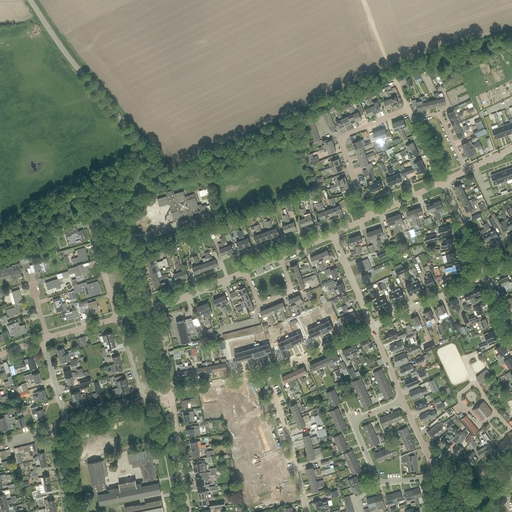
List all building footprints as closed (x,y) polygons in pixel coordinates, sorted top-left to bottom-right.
[(385,88),(393,106),(399,103),(396,96),(392,97),(391,94),(390,95),(389,92),(392,91),(390,86),(385,88)] [(387,108),(393,106),(385,88),(386,91),(384,92),(386,97),(388,96),(389,99),(384,101),(387,108)] [(444,98),(441,99),(440,96),(439,96),(438,92),(436,93),(436,97),(437,96),(437,99),(439,106),(446,104),(444,98)] [(380,111),(378,108),(381,107),(378,100),(372,102),(369,95),(367,96),(374,114),(380,111)] [(374,114),(367,96),(364,97),(366,100),(365,100),(368,105),(369,107),(366,109),(369,116),(374,114)] [(420,97),(421,100),(416,101),(416,100),(412,100),(413,103),(413,104),(414,106),(417,106),(418,110),(425,109),(422,96),(420,97)] [(430,101),(427,102),(427,99),(425,99),(424,96),(422,96),(425,109),(432,107),(430,101)] [(357,108),(359,112),(355,113),(354,110),(355,110),(352,105),(350,106),(352,111),(353,114),(357,121),(362,119),(361,116),(363,115),(360,106),(357,108)] [(339,129),(340,129),(343,128),(343,127),(346,126),(342,119),(340,113),(342,112),(340,107),(336,109),(338,114),(337,114),(340,120),(336,121),(339,129)] [(461,112),(458,114),(457,112),(454,114),(453,111),(447,113),(450,120),(456,117),(459,116),(462,114),(461,112)] [(351,124),(357,121),(353,114),(348,116),(351,124)] [(351,124),(348,116),(342,119),(346,126),(351,124)] [(456,117),(450,120),(453,126),(459,123),(462,122),(461,120),(460,118),(459,116),(456,117)] [(404,137),(401,138),(402,141),(407,139),(404,131),(403,128),(406,127),(403,119),(398,121),(400,129),(404,137)] [(400,129),(398,121),(392,123),(395,131),(398,130),(399,133),(401,138),(404,137),(400,129)] [(476,135),(486,130),(484,127),(485,127),(482,122),(480,123),(482,128),(475,132),(476,135)] [(503,122),(498,125),(498,127),(502,137),(508,135),(504,125),(503,122)] [(463,126),(461,127),(459,123),(453,126),(456,132),(468,127),(467,125),(464,126),(463,126)] [(468,127),(456,132),(459,139),(465,136),(463,133),(466,132),(466,131),(469,129),(468,127)] [(498,127),(492,129),(496,139),(502,137),(498,127)] [(385,128),(378,131),(385,150),(388,149),(386,144),(387,136),(385,128)] [(374,136),(371,137),(373,141),(375,140),(379,139),(380,141),(379,142),(381,146),(383,151),(385,150),(378,131),(373,133),(374,136)] [(318,148),(319,151),(334,145),(332,139),(329,141),(328,138),(322,140),(323,143),(325,142),(325,145),(322,146),(323,146),(318,148)] [(363,139),(353,143),(355,149),(371,144),(370,141),(364,143),(363,139)] [(405,150),(395,155),(397,157),(398,156),(401,155),(416,148),(413,142),(406,145),(407,148),(405,150)] [(471,145),(469,145),(467,142),(462,144),(465,151),(472,148),(471,145)] [(475,149),(478,148),(479,150),(483,148),(481,146),(479,142),(476,143),(477,146),(473,147),(472,148),(465,151),(468,157),(477,153),(475,149)] [(371,144),(355,149),(357,155),(365,152),(364,149),(367,148),(372,146),(371,144)] [(334,145),(319,151),(320,153),(324,151),(325,152),(327,151),(327,150),(328,153),(336,151),(334,145)] [(416,148),(401,155),(402,157),(408,155),(410,160),(416,157),(415,155),(419,154),(416,148)] [(365,152),(357,155),(359,160),(375,155),(374,153),(366,156),(365,152)] [(375,155),(359,160),(361,167),(365,165),(367,169),(373,167),(372,163),(369,164),(368,160),(377,156),(376,154),(375,155)] [(329,165),(325,167),(325,169),(341,164),(339,158),(328,162),(329,165)] [(411,161),(412,164),(411,164),(412,167),(408,169),(408,171),(413,169),(424,165),(421,159),(418,161),(417,158),(411,161)] [(341,164),(325,169),(326,172),(332,170),(333,173),(335,172),(343,169),(341,164)] [(408,171),(408,169),(407,168),(404,169),(406,175),(414,172),(417,170),(419,174),(426,170),(424,165),(413,169),(408,171)] [(399,173),(395,175),(393,167),(390,168),(395,183),(398,182),(398,184),(402,182),(401,178),(402,178),(401,173),(399,173)] [(389,174),(390,177),(386,178),(389,186),(395,183),(390,168),(388,169),(389,174)] [(373,170),(364,174),(365,176),(369,175),(371,181),(367,183),(370,192),(377,190),(371,174),(374,173),(373,170)] [(504,171),(498,173),(501,183),(507,181),(504,171)] [(374,173),(371,174),(377,190),(383,188),(380,180),(377,181),(376,178),(375,179),(374,173)] [(498,173),(492,175),(495,185),(501,183),(498,173)] [(336,184),(331,185),(332,188),(347,183),(345,177),(341,178),(340,175),(334,177),(335,181),(336,184)] [(347,183),(332,188),(333,190),(337,189),(338,190),(341,189),(342,191),(343,194),(349,192),(348,189),(349,188),(347,183)] [(458,193),(464,191),(460,184),(455,186),(458,193)] [(201,214),(209,212),(207,206),(207,205),(202,206),(202,204),(198,205),(195,194),(185,196),(184,191),(174,194),(173,190),(166,192),(167,196),(158,199),(160,206),(169,204),(170,205),(171,205),(171,207),(173,212),(172,213),(174,220),(181,218),(182,220),(193,217),(194,220),(202,218),(201,214)] [(464,191),(458,193),(461,200),(467,197),(464,191)] [(314,194),(305,197),(307,203),(312,201),(311,200),(316,199),(314,194)] [(467,197),(461,200),(464,206),(470,203),(467,197)] [(476,200),(472,202),(470,203),(464,206),(467,212),(470,211),(471,213),(475,211),(476,209),(474,205),(477,204),(477,203),(476,200)] [(436,210),(437,212),(439,212),(443,210),(442,207),(440,201),(433,203),(436,210)] [(340,205),(336,207),(335,204),(333,205),(334,208),(336,214),(342,212),(341,208),(344,207),(342,202),(339,203),(340,205)] [(428,212),(430,212),(430,213),(433,214),(434,214),(435,216),(440,215),(439,212),(437,212),(436,210),(433,203),(426,205),(428,212)] [(325,218),(323,212),(322,209),(324,208),(323,205),(319,206),(318,207),(319,213),(317,214),(319,220),(325,218)] [(302,208),(304,211),(305,214),(308,224),(314,222),(310,212),(307,213),(305,207),(302,208)] [(418,218),(419,218),(418,215),(423,214),(420,207),(413,210),(416,219),(419,219),(418,218)] [(300,209),(302,215),(303,218),(300,219),(302,226),(308,224),(305,214),(302,208),(300,209)] [(331,216),(336,214),(334,208),(328,210),(331,216)] [(416,219),(413,210),(410,211),(409,210),(406,211),(406,212),(408,219),(412,218),(415,227),(416,226),(415,223),(420,222),(419,219),(416,219)] [(502,215),(510,230),(511,228),(511,219),(511,220),(510,221),(508,218),(507,218),(504,213),(502,215)] [(400,214),(394,216),(397,226),(399,225),(400,228),(396,230),(397,233),(402,231),(400,225),(404,223),(400,214)] [(500,216),(502,221),(499,222),(501,226),(505,233),(510,230),(502,215),(500,216)] [(389,225),(393,224),(395,229),(395,228),(396,230),(400,228),(399,225),(397,226),(394,216),(386,219),(389,225)] [(494,229),(498,227),(492,217),(488,219),(494,229)] [(294,221),(291,223),(290,220),(287,221),(288,223),(291,230),(297,228),(294,221)] [(288,223),(283,226),(285,232),(291,230),(288,223)] [(484,224),(493,239),(498,236),(494,229),(492,231),(490,228),(487,223),(484,224)] [(482,225),(485,230),(481,233),(480,232),(480,233),(482,236),(484,236),(487,242),(493,239),(484,224),(482,225)] [(445,234),(452,232),(451,229),(450,229),(449,225),(443,226),(439,227),(441,235),(445,234)] [(76,226),(64,229),(69,245),(76,243),(77,245),(81,243),(80,241),(86,239),(86,238),(83,229),(78,231),(76,226)] [(277,227),(271,230),(274,236),(279,234),(277,227)] [(374,230),(376,237),(383,235),(381,228),(374,230)] [(248,238),(245,239),(242,230),(239,231),(245,246),(251,244),(248,238)] [(271,230),(266,232),(268,238),(274,236),(271,230)] [(369,239),(374,238),(376,244),(380,242),(379,239),(377,240),(376,237),(374,230),(367,233),(369,239)] [(237,232),(239,238),(240,241),(237,242),(239,248),(245,246),(239,231),(237,232)] [(266,232),(260,234),(262,240),(268,238),(266,232)] [(256,242),(262,240),(260,234),(254,236),(256,242)] [(354,237),(357,244),(362,242),(360,235),(354,237)] [(351,246),(357,244),(354,237),(348,239),(351,246)] [(443,249),(445,248),(449,247),(449,248),(456,246),(455,242),(454,242),(453,238),(447,240),(447,241),(441,243),(443,249)] [(222,255),(228,253),(225,246),(226,246),(224,243),(222,244),(222,243),(218,244),(222,255)] [(225,246),(228,253),(233,250),(231,244),(226,246),(225,246)] [(356,250),(351,252),(352,255),(354,254),(355,257),(361,255),(360,252),(362,252),(360,246),(355,247),(356,250)] [(80,262),(88,259),(85,247),(76,250),(79,257),(72,259),(73,264),(80,262)] [(327,250),(322,252),(324,258),(325,260),(334,257),(332,251),(329,252),(327,250)] [(385,250),(376,253),(379,259),(387,255),(385,250)] [(322,252),(316,254),(319,261),(324,258),(322,252)] [(446,254),(447,258),(448,262),(452,261),(459,260),(458,256),(456,252),(446,254)] [(313,263),(316,262),(317,265),(320,271),(323,270),(320,263),(320,264),(319,261),(316,254),(310,257),(313,263)] [(412,258),(418,274),(422,272),(415,257),(412,258)] [(149,267),(155,265),(153,258),(147,260),(149,267)] [(164,260),(157,262),(158,264),(159,267),(165,265),(168,264),(167,259),(167,258),(163,259),(164,260)] [(205,258),(202,259),(204,263),(206,269),(212,267),(210,261),(209,258),(207,259),(206,259),(205,258)] [(365,270),(371,267),(368,259),(362,262),(356,264),(359,271),(365,269),(365,270)] [(42,271),(42,272),(46,271),(45,268),(49,267),(47,260),(33,264),(36,272),(42,271)] [(19,268),(21,267),(19,263),(12,265),(12,266),(0,269),(0,276),(11,274),(13,281),(16,280),(16,278),(22,276),(19,268)] [(159,267),(158,264),(155,265),(149,267),(151,274),(157,272),(160,271),(159,267)] [(401,264),(395,267),(396,269),(395,270),(398,275),(406,271),(404,266),(402,266),(401,264)] [(452,267),(445,268),(447,274),(454,272),(454,273),(458,272),(457,272),(462,270),(460,264),(452,266),(452,267)] [(70,274),(75,273),(78,281),(85,278),(83,274),(89,272),(87,266),(78,269),(77,266),(68,269),(70,274)] [(331,270),(330,268),(324,270),(327,277),(332,274),(334,277),(339,275),(336,268),(331,270)] [(180,272),(179,269),(177,270),(176,270),(177,273),(174,274),(176,280),(182,278),(180,272)] [(186,270),(180,272),(182,278),(188,276),(186,270)] [(58,278),(59,279),(63,277),(63,276),(69,274),(68,271),(57,274),(58,278)] [(157,272),(151,274),(153,280),(159,279),(157,272)] [(369,278),(372,277),(371,274),(368,275),(367,274),(362,277),(365,284),(371,282),(369,278)] [(430,274),(426,276),(425,277),(426,280),(424,281),(427,287),(431,285),(435,284),(432,278),(431,278),(430,274)] [(161,275),(162,278),(159,279),(153,280),(155,287),(161,286),(160,283),(166,281),(166,279),(164,275),(161,275)] [(409,278),(416,293),(422,290),(418,283),(417,280),(414,282),(411,276),(409,278)] [(506,287),(507,290),(509,290),(509,292),(511,290),(511,285),(510,286),(509,282),(510,281),(508,277),(500,279),(502,285),(506,284),(507,287),(506,287)] [(312,279),(297,284),(299,290),(305,288),(304,284),(313,281),(315,280),(314,278),(312,279)] [(334,282),(333,278),(322,283),(323,286),(334,282)] [(407,278),(409,283),(405,285),(410,295),(416,293),(409,278),(407,278)] [(57,289),(61,287),(58,279),(51,281),(46,283),(48,290),(56,287),(57,289)] [(342,283),(338,285),(337,281),(327,285),(330,291),(334,289),(337,295),(346,291),(342,283)] [(97,282),(90,284),(87,285),(86,282),(73,286),(76,293),(83,291),(82,287),(84,287),(87,297),(101,292),(97,282)] [(394,284),(392,285),(399,301),(401,299),(401,300),(405,299),(401,291),(400,288),(397,289),(396,290),(394,284)] [(393,294),(390,296),(392,300),(393,303),(399,301),(392,285),(389,286),(393,294)] [(245,286),(239,289),(239,290),(230,293),(232,299),(238,296),(241,295),(248,292),(245,286)] [(474,289),(471,291),(474,297),(481,293),(479,288),(474,290),(474,289)] [(14,298),(15,304),(19,303),(20,303),(19,303),(23,302),(19,290),(12,292),(11,289),(6,290),(7,294),(10,293),(12,298),(14,298)] [(68,293),(70,301),(71,300),(76,299),(74,291),(68,293)] [(467,293),(464,295),(466,300),(469,299),(472,305),(477,303),(476,301),(474,297),(471,291),(467,293)] [(244,301),(250,298),(248,292),(241,295),(244,301)] [(302,308),(301,306),(305,304),(303,301),(300,294),(294,297),(298,306),(296,307),(297,310),(302,308)] [(371,301),(370,303),(372,307),(373,308),(375,307),(377,310),(382,308),(379,300),(378,298),(380,297),(379,294),(374,296),(376,299),(371,301)] [(225,295),(220,297),(222,304),(228,301),(225,295)] [(226,305),(223,306),(222,304),(220,297),(214,300),(217,306),(220,305),(224,313),(228,311),(226,305)] [(291,305),(295,304),(296,306),(296,307),(298,306),(294,297),(289,299),(291,305)] [(380,297),(378,298),(379,300),(382,308),(388,305),(386,300),(385,298),(381,299),(380,297)] [(61,311),(61,314),(67,312),(66,311),(66,309),(67,309),(65,303),(62,304),(61,300),(60,298),(53,300),(55,306),(57,312),(61,311)] [(237,309),(243,307),(246,306),(252,303),(250,298),(244,301),(240,302),(242,305),(236,307),(237,309)] [(456,298),(452,300),(450,301),(452,305),(451,305),(453,309),(456,308),(457,311),(461,309),(459,306),(456,298)] [(87,300),(78,303),(81,313),(86,312),(86,311),(85,306),(88,305),(91,314),(98,312),(95,301),(88,303),(87,300)] [(208,302),(203,304),(209,318),(211,318),(209,314),(212,312),(211,310),(208,302)] [(283,302),(278,304),(280,310),(286,308),(283,302)] [(485,302),(477,306),(473,308),(475,311),(476,310),(478,315),(483,313),(481,307),(486,305),(485,302)] [(15,304),(14,304),(15,307),(7,310),(9,318),(14,316),(14,315),(20,313),(18,307),(20,306),(19,303),(15,304)] [(255,309),(252,303),(246,306),(248,312),(255,309)] [(204,313),(206,319),(204,320),(206,325),(211,323),(210,322),(209,318),(203,304),(197,307),(200,314),(204,313)] [(278,304),(272,307),(275,313),(276,312),(278,315),(279,315),(281,320),(284,319),(282,313),(281,314),(280,310),(278,304)] [(357,317),(354,311),(353,308),(348,310),(346,304),(342,306),(343,309),(345,308),(350,320),(357,317)] [(443,304),(437,307),(439,311),(437,312),(440,319),(448,315),(443,304)] [(67,312),(61,314),(62,317),(65,316),(67,320),(73,318),(79,316),(77,310),(76,307),(72,308),(73,311),(69,312),(69,310),(66,311),(67,312)] [(273,318),(271,314),(275,313),(272,307),(267,309),(271,318),(268,319),(269,323),(274,321),(273,317),(273,318)] [(343,309),(344,312),(340,314),(341,317),(344,323),(350,320),(345,308),(343,309)] [(271,318),(267,309),(261,311),(264,317),(263,318),(264,320),(268,318),(268,319),(271,318)] [(430,310),(425,312),(425,313),(424,314),(426,317),(424,318),(425,321),(426,321),(427,324),(431,322),(432,323),(436,321),(430,310)] [(465,323),(470,321),(466,313),(461,315),(465,323)] [(8,323),(6,315),(0,317),(3,325),(8,323)] [(419,328),(422,327),(420,323),(421,323),(418,316),(412,318),(414,322),(413,322),(415,326),(417,325),(419,328)] [(179,333),(189,330),(195,327),(198,332),(204,330),(198,317),(192,319),(192,318),(177,322),(179,333)] [(475,320),(470,321),(472,325),(477,323),(478,322),(481,330),(488,326),(485,318),(483,319),(482,317),(475,320)] [(453,318),(448,320),(454,332),(458,330),(453,318)] [(329,319),(323,322),(328,332),(334,329),(329,319)] [(323,322),(318,325),(323,334),(328,332),(323,322)] [(18,326),(15,327),(13,324),(7,326),(11,335),(14,334),(14,336),(27,331),(24,325),(19,327),(18,326)] [(449,342),(440,324),(437,326),(439,330),(438,330),(443,340),(439,342),(440,346),(449,342)] [(318,325),(312,327),(317,337),(323,334),(318,325)] [(461,325),(458,327),(461,335),(463,333),(464,334),(469,332),(468,328),(467,326),(464,327),(462,327),(461,325)] [(312,327),(306,330),(311,340),(317,337),(312,327)] [(272,328),(267,330),(272,341),(277,339),(272,328)] [(386,335),(385,336),(386,340),(388,340),(388,341),(398,337),(399,338),(406,335),(406,336),(408,335),(413,332),(411,329),(407,331),(406,330),(397,334),(396,330),(385,334),(386,335)] [(189,331),(189,330),(179,333),(182,343),(190,341),(188,331),(189,331)] [(488,332),(483,334),(487,342),(488,342),(489,344),(493,341),(499,338),(495,330),(489,333),(488,332)] [(114,339),(112,332),(102,335),(104,342),(107,341),(114,339)] [(299,332),(294,335),(299,345),(304,342),(299,332)] [(408,335),(406,336),(408,340),(413,338),(414,342),(417,341),(413,332),(408,335)] [(294,335),(288,338),(293,347),(299,345),(294,335)] [(79,338),(82,347),(88,345),(85,336),(79,338)] [(361,341),(365,350),(373,346),(371,343),(370,343),(368,337),(361,341)] [(288,338),(283,340),(288,350),(293,347),(288,338)] [(116,345),(114,339),(107,341),(109,347),(116,345)] [(283,340),(277,343),(282,353),(288,350),(283,340)] [(405,348),(402,341),(391,346),(391,347),(390,347),(392,352),(393,351),(394,352),(405,348)] [(433,342),(424,346),(426,352),(436,347),(433,342)] [(269,343),(262,345),(265,356),(272,354),(269,343)] [(350,346),(349,346),(351,352),(353,356),(355,360),(357,359),(355,356),(357,355),(355,351),(359,350),(356,344),(351,347),(350,346)] [(499,361),(505,357),(503,355),(507,352),(502,344),(496,349),(500,353),(496,357),(499,361)] [(262,345),(257,347),(260,357),(265,356),(262,345)] [(348,348),(343,350),(345,356),(349,354),(350,358),(351,358),(351,357),(353,356),(351,352),(349,346),(348,347),(348,348)] [(57,349),(59,356),(72,352),(71,349),(64,351),(63,347),(57,349)] [(257,347),(251,349),(254,359),(260,357),(257,347)] [(251,349),(245,350),(248,361),(254,359),(251,349)] [(245,350),(239,352),(242,362),(248,361),(245,350)] [(67,360),(70,359),(69,355),(72,354),(72,352),(59,356),(60,362),(67,360)] [(239,352),(233,354),(237,364),(242,362),(239,352)] [(399,364),(408,360),(405,352),(396,357),(396,358),(395,358),(397,363),(398,363),(399,364)] [(112,357),(114,363),(120,361),(118,355),(112,357)] [(326,364),(329,363),(331,368),(333,367),(334,369),(336,368),(334,365),(332,361),(330,355),(328,355),(329,357),(323,359),(326,364)] [(415,359),(417,364),(428,359),(426,355),(424,356),(423,356),(421,357),(419,356),(417,357),(416,359),(415,359)] [(14,363),(16,369),(26,366),(25,364),(28,363),(30,369),(33,368),(34,368),(37,367),(33,356),(30,358),(28,358),(28,359),(14,363)] [(507,360),(505,357),(499,361),(502,365),(506,363),(510,368),(511,366),(511,358),(511,357),(507,360)] [(220,364),(219,364),(220,370),(227,369),(226,363),(227,363),(226,359),(222,360),(222,364),(220,364)] [(213,365),(212,365),(213,371),(220,370),(219,364),(220,364),(219,360),(215,361),(215,365),(213,365)] [(120,361),(114,363),(116,370),(123,368),(120,361)] [(318,372),(319,372),(320,375),(322,374),(321,371),(319,367),(319,366),(317,361),(315,361),(315,362),(310,365),(313,370),(317,369),(318,372)] [(199,374),(206,372),(205,367),(206,367),(205,363),(203,363),(203,367),(198,368),(199,374)] [(4,365),(6,372),(0,373),(0,374),(0,375),(6,373),(9,372),(7,364),(4,365)] [(401,369),(400,370),(402,375),(403,374),(404,375),(411,372),(412,374),(417,372),(415,368),(413,369),(411,364),(401,368),(401,369)] [(192,365),(185,366),(186,370),(185,371),(186,376),(193,375),(192,369),(193,369),(192,365)] [(185,366),(180,367),(181,371),(178,372),(179,378),(186,376),(185,371),(186,370),(185,366)] [(301,375),(307,372),(304,366),(298,369),(301,375)] [(357,376),(352,367),(348,369),(352,378),(357,376)] [(63,372),(65,378),(83,372),(82,368),(77,369),(78,372),(74,373),(74,372),(71,373),(70,370),(63,372)] [(298,369),(293,371),(296,377),(299,376),(301,380),(303,383),(305,382),(303,379),(301,375),(298,369)] [(376,379),(385,375),(382,369),(374,372),(376,379)] [(424,369),(418,372),(420,377),(427,375),(424,369)] [(487,370),(477,378),(482,384),(492,376),(487,370)] [(287,374),(293,387),(296,386),(295,383),(293,379),(296,377),(293,371),(287,374)] [(65,378),(67,384),(74,382),(73,379),(76,378),(76,377),(79,376),(79,377),(82,376),(82,373),(83,372),(65,378)] [(406,381),(405,381),(407,386),(408,385),(409,387),(419,382),(417,378),(420,377),(418,372),(417,372),(412,374),(411,375),(412,377),(406,380),(406,381)] [(34,374),(32,375),(31,373),(24,375),(26,380),(33,378),(34,379),(35,383),(37,382),(41,381),(38,373),(34,374)] [(293,387),(287,374),(282,377),(284,383),(288,381),(291,388),(293,387)] [(121,387),(120,386),(127,384),(125,378),(123,378),(122,375),(115,378),(118,388),(121,387)] [(385,375),(376,379),(379,385),(388,382),(385,375)] [(356,388),(364,385),(361,378),(353,382),(356,388)] [(434,379),(428,382),(430,386),(431,385),(434,392),(439,390),(434,379)] [(388,382),(379,385),(382,392),(391,388),(388,382)] [(17,387),(15,388),(17,393),(23,391),(28,390),(26,383),(21,384),(21,385),(17,386),(17,387)] [(120,386),(121,387),(118,388),(113,389),(114,394),(120,392),(120,391),(122,391),(123,393),(129,391),(127,384),(120,386)] [(364,385),(356,388),(358,395),(367,391),(364,385)] [(224,390),(224,398),(250,395),(249,387),(224,390)] [(425,389),(422,391),(420,387),(411,392),(411,393),(410,394),(411,398),(413,397),(414,398),(423,394),(427,392),(425,389)] [(393,395),(391,388),(382,392),(385,399),(393,395)] [(34,393),(35,395),(34,396),(35,401),(42,399),(46,398),(43,389),(39,391),(37,391),(37,392),(34,393)] [(326,393),(329,399),(337,396),(334,389),(326,393)] [(28,390),(17,394),(19,399),(29,395),(28,390)] [(72,400),(85,396),(84,393),(81,395),(80,391),(70,394),(72,400)] [(367,391),(358,395),(361,401),(369,398),(367,391)] [(207,397),(209,408),(213,407),(214,412),(216,412),(213,395),(207,397)] [(85,396),(72,400),(74,406),(80,404),(80,401),(83,400),(82,399),(86,398),(85,396)] [(337,396),(329,399),(332,406),(340,402),(337,396)] [(10,397),(0,399),(0,406),(1,407),(0,404),(0,400),(2,400),(3,402),(7,401),(6,398),(10,397)] [(209,408),(207,397),(200,398),(204,414),(206,414),(205,409),(209,408)] [(188,403),(191,402),(192,405),(195,404),(194,398),(191,399),(187,400),(187,399),(182,400),(183,407),(188,406),(188,403)] [(372,404),(369,398),(361,401),(364,408),(372,404)] [(418,410),(428,406),(425,399),(415,403),(416,404),(415,405),(416,409),(418,409),(418,410)] [(243,402),(245,415),(249,414),(250,418),(251,418),(249,401),(243,402)] [(493,412),(484,401),(473,410),(482,421),(493,412)] [(245,415),(243,402),(236,403),(239,420),(242,419),(241,415),(245,415)] [(446,407),(444,402),(436,405),(438,410),(446,407)] [(230,404),(232,417),(237,416),(237,420),(239,420),(236,403),(230,404)] [(304,404),(297,407),(296,403),(290,406),(292,412),(305,406),(304,404)] [(232,417),(230,404),(223,406),(226,422),(229,421),(229,417),(232,417)] [(22,409),(23,414),(29,413),(28,409),(29,409),(29,408),(31,408),(31,406),(22,409)] [(305,406),(292,412),(295,417),(300,415),(299,412),(306,409),(305,406)] [(45,417),(46,416),(45,413),(44,413),(42,409),(38,410),(37,407),(32,409),(33,414),(37,413),(38,419),(45,417)] [(332,418),(341,414),(338,408),(329,411),(332,418)] [(394,413),(397,421),(404,418),(400,410),(394,413)] [(435,410),(431,412),(430,411),(421,415),(421,416),(420,417),(421,421),(423,420),(424,422),(433,418),(433,416),(437,414),(435,410)] [(184,414),(185,422),(195,420),(193,411),(191,411),(191,413),(184,414)] [(505,412),(502,415),(507,421),(510,418),(505,412)] [(394,413),(387,416),(390,424),(397,421),(394,413)] [(7,414),(3,415),(3,417),(0,417),(0,424),(15,420),(14,416),(9,418),(8,414),(7,414)] [(341,414),(332,418),(335,425),(344,421),(341,414)] [(309,415),(302,418),(300,415),(295,417),(297,423),(310,417),(309,415)] [(473,434),(478,430),(466,415),(461,419),(473,434)] [(383,427),(390,424),(387,416),(380,419),(383,427)] [(310,417),(297,423),(299,428),(305,426),(304,424),(311,421),(310,417)] [(446,425),(450,429),(460,421),(457,418),(453,422),(452,420),(446,425)] [(0,427),(1,431),(11,428),(10,424),(16,422),(15,420),(0,424),(0,427)] [(250,431),(260,427),(257,421),(248,425),(250,431)] [(347,428),(344,421),(335,425),(338,431),(347,428)] [(431,436),(430,437),(432,439),(444,430),(442,428),(445,426),(445,425),(447,424),(445,421),(443,423),(442,422),(440,424),(439,425),(440,426),(433,431),(435,433),(431,436)] [(365,433),(373,429),(371,423),(363,426),(365,433)] [(428,431),(427,432),(430,437),(431,436),(435,433),(433,431),(440,426),(439,425),(439,424),(431,429),(428,431)] [(192,429),(186,430),(187,436),(188,436),(189,437),(190,437),(191,436),(195,435),(200,434),(199,426),(196,426),(192,426),(192,429)] [(260,427),(250,431),(253,437),(262,432),(260,427)] [(402,437),(410,434),(407,427),(399,430),(402,437)] [(373,429),(365,433),(368,440),(376,436),(373,429)] [(511,431),(498,445),(506,451),(509,447),(510,448),(511,445),(511,431)] [(262,432),(253,437),(255,442),(265,438),(262,432)] [(332,437),(335,444),(344,440),(341,433),(332,437)] [(410,434),(402,437),(405,443),(413,440),(410,434)] [(448,434),(442,442),(443,442),(449,447),(453,441),(453,442),(455,443),(459,439),(461,437),(460,436),(457,434),(454,437),(451,434),(450,436),(448,434)] [(458,445),(453,451),(459,455),(464,448),(460,445),(466,437),(462,435),(461,437),(459,439),(455,443),(458,445)] [(379,443),(376,436),(368,440),(371,446),(379,443)] [(265,438),(255,442),(258,447),(267,443),(265,438)] [(306,448),(312,446),(311,444),(319,442),(318,439),(304,442),(306,448)] [(348,445),(346,446),(344,440),(335,444),(339,451),(342,449),(344,453),(350,450),(348,445)] [(416,447),(413,440),(405,443),(407,450),(416,447)] [(200,441),(191,442),(192,449),(199,448),(202,448),(201,445),(200,441)] [(489,442),(483,445),(488,454),(489,453),(490,453),(494,451),(489,442)] [(267,443),(258,447),(260,453),(270,449),(267,443)] [(483,445),(482,446),(482,444),(479,445),(480,447),(477,449),(482,457),(488,454),(483,445)] [(200,455),(199,450),(206,449),(206,445),(201,445),(202,448),(199,448),(192,449),(193,456),(200,455)] [(388,448),(391,456),(398,453),(395,445),(388,448)] [(388,448),(381,451),(384,459),(391,456),(388,448)] [(108,475),(107,470),(105,460),(101,461),(88,463),(93,485),(93,484),(95,495),(98,495),(100,504),(140,496),(141,505),(125,508),(125,511),(164,511),(162,500),(146,504),(145,500),(144,495),(161,492),(159,482),(159,483),(159,481),(158,478),(157,479),(155,470),(156,470),(155,465),(154,465),(153,461),(154,461),(153,459),(155,458),(154,450),(128,455),(130,463),(132,463),(133,467),(140,466),(143,481),(142,481),(141,482),(141,483),(136,484),(136,480),(119,484),(120,487),(115,488),(115,491),(107,493),(104,476),(108,475)] [(321,450),(307,454),(309,460),(315,458),(314,455),(322,454),(321,450)] [(351,450),(350,450),(344,453),(343,453),(346,460),(354,457),(351,450)] [(472,464),(478,460),(475,454),(475,453),(474,450),(467,455),(472,464)] [(38,452),(38,456),(35,457),(35,458),(33,458),(34,461),(39,460),(46,458),(44,451),(38,452)] [(377,462),(384,459),(381,451),(374,454),(377,462)] [(409,459),(409,460),(410,463),(407,463),(408,471),(411,470),(419,469),(417,458),(418,457),(417,454),(416,454),(408,455),(408,453),(401,456),(401,460),(409,459)] [(265,465),(274,460),(272,454),(262,459),(265,465)] [(358,464),(354,457),(346,460),(349,467),(358,464)] [(47,465),(46,458),(39,460),(41,467),(47,465)] [(205,465),(205,460),(200,461),(200,463),(194,464),(193,464),(193,468),(194,468),(195,471),(207,469),(207,465),(205,465)] [(274,460),(265,465),(267,470),(277,466),(274,460)] [(358,464),(349,467),(352,474),(361,470),(358,464)] [(31,474),(37,473),(35,466),(32,466),(33,468),(30,468),(31,471),(27,472),(28,474),(31,474)] [(277,466),(267,470),(270,476),(279,471),(277,466)] [(320,468),(313,470),(312,467),(306,468),(308,475),(321,471),(320,468)] [(279,471),(270,476),(272,481),(282,477),(279,471)] [(321,471),(308,475),(309,481),(315,479),(315,476),(322,474),(321,471)] [(206,484),(205,479),(209,479),(208,472),(200,473),(200,477),(196,478),(196,482),(195,482),(196,485),(197,485),(197,486),(206,484)] [(43,476),(44,484),(51,482),(49,475),(43,476)] [(348,480),(351,486),(359,483),(356,476),(348,480)] [(282,477),(272,481),(275,487),(284,483),(282,477)] [(252,480),(240,485),(242,492),(254,487),(252,480)] [(39,485),(40,490),(41,490),(41,492),(46,491),(46,490),(52,489),(51,482),(44,484),(39,485)] [(324,483),(311,487),(312,492),(318,490),(318,488),(325,486),(324,483)] [(359,483),(351,486),(354,493),(362,489),(359,483)] [(280,497),(289,494),(287,488),(278,491),(280,497)] [(412,490),(414,499),(422,497),(419,488),(412,490)] [(337,490),(330,492),(332,498),(339,496),(337,490)] [(407,501),(414,499),(412,490),(405,492),(407,501)] [(393,493),(396,502),(402,500),(400,491),(393,493)] [(388,504),(396,502),(393,493),(386,495),(388,504)] [(289,494),(280,497),(281,503),(291,500),(289,494)] [(381,494),(374,496),(377,505),(378,510),(383,508),(383,511),(386,510),(381,494)] [(375,506),(377,505),(374,496),(367,498),(369,507),(370,507),(371,511),(376,509),(375,506)] [(0,504),(1,509),(8,507),(7,503),(17,501),(16,498),(11,499),(7,500),(0,502),(0,504)] [(46,508),(56,506),(54,499),(48,500),(48,499),(44,500),(46,508)] [(321,507),(326,506),(329,506),(328,500),(320,502),(320,500),(313,502),(313,503),(312,503),(313,505),(313,506),(314,506),(315,509),(321,508),(321,507)]
